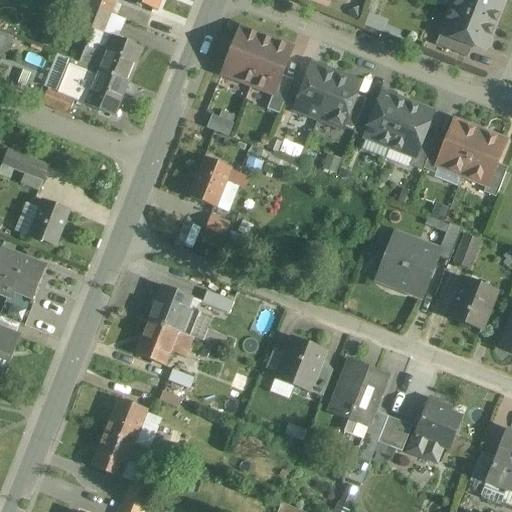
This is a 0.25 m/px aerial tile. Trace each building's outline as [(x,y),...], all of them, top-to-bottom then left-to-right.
[(114,0),(91,0),(89,6),(109,14),(114,0)] [(136,0),(157,8),(160,0),(136,0)] [(501,0),(453,0),(450,9),(495,26),(505,1),(501,0)] [(134,11),(115,4),(111,15),(130,22),(134,11)] [(109,14),(89,6),(81,25),(102,33),(109,14)] [(495,26),(450,9),(440,34),(472,47),(485,52),(495,26)] [(269,41),(240,29),(222,75),(251,86),(269,41)] [(11,38),(0,33),(0,58),(2,60),(11,38)] [(472,47),(440,34),(435,46),(467,58),(472,47)] [(142,49),(112,37),(107,50),(99,47),(97,53),(85,48),(79,64),(128,83),(142,49)] [(292,49),(269,41),(251,86),(273,95),(274,95),(281,77),(292,49)] [(128,83),(79,64),(79,65),(71,62),(58,94),(59,94),(75,101),(74,101),(114,117),(128,83)] [(317,124),(337,73),(313,64),(304,85),(295,109),(292,115),(317,124)] [(344,126),(356,96),(361,83),(337,73),(317,124),(341,134),(344,126)] [(281,77),(274,95),(273,95),(267,111),(279,115),(283,105),(293,81),(281,77)] [(295,109),(304,85),(293,81),(283,105),(295,109)] [(58,94),(48,90),(43,104),(53,109),(59,94),(58,94)] [(75,101),(59,94),(53,109),(69,115),(74,101),(75,101)] [(407,104),(382,94),(377,107),(364,139),(390,148),(407,104)] [(367,100),(356,96),(344,126),(355,130),(366,103),(367,100)] [(377,107),(366,103),(355,130),(353,134),(364,139),(377,107)] [(407,104),(390,148),(414,158),(415,158),(424,136),(432,114),(407,104)] [(209,115),(204,128),(223,135),(228,122),(209,115)] [(446,145),(437,167),(438,168),(462,177),(480,132),(455,122),(446,145)] [(505,142),(480,132),(462,177),(486,187),(487,187),(496,165),(505,142)] [(435,140),(424,136),(415,158),(414,158),(410,167),(422,172),(423,170),(435,140)] [(446,145),(435,140),(423,170),(435,175),(438,168),(437,167),(446,145)] [(49,166),(9,149),(4,162),(44,179),(49,166)] [(231,169),(205,159),(189,198),(227,213),(238,188),(225,183),(231,169)] [(496,165),(487,187),(486,187),(483,194),(496,199),(507,169),(496,165)] [(71,213),(47,203),(44,211),(68,221),(71,213)] [(44,211),(37,209),(32,221),(38,224),(44,211)] [(68,221),(44,211),(38,224),(33,238),(57,248),(68,221)] [(229,225),(211,218),(206,231),(224,238),(229,225)] [(462,230),(450,225),(438,256),(438,257),(438,258),(449,263),(462,230)] [(224,240),(209,234),(205,244),(220,249),(224,240)] [(479,241),(466,236),(454,264),(468,270),(479,241)] [(438,256),(394,239),(380,273),(398,280),(395,286),(422,297),(438,258),(438,257),(438,256)] [(46,270),(1,252),(0,254),(0,294),(9,297),(32,306),(33,303),(46,270)] [(497,292),(464,279),(448,319),(481,332),(497,292)] [(165,289),(152,323),(180,334),(192,339),(201,319),(188,314),(193,300),(165,289)] [(231,303),(207,294),(203,306),(227,315),(231,303)] [(32,306),(9,297),(0,319),(26,329),(36,304),(33,303),(32,306)] [(511,319),(501,348),(511,352),(511,319)] [(180,334),(152,323),(139,356),(167,368),(180,334)] [(0,331),(0,378),(2,379),(18,339),(0,331)] [(227,340),(209,333),(206,340),(225,347),(227,340)] [(328,352),(292,338),(275,380),(312,394),(321,371),(328,352)] [(388,377),(350,362),(340,388),(342,389),(331,415),(349,423),(345,434),(363,441),(374,413),(388,377)] [(195,379),(174,371),(170,382),(191,391),(195,379)] [(332,375),(321,371),(312,394),(322,398),(332,375)] [(149,413),(120,401),(107,435),(136,446),(149,413)] [(431,403),(411,455),(439,466),(445,449),(452,452),(463,421),(440,412),(442,407),(431,403)] [(387,418),(374,413),(363,441),(356,458),(369,464),(377,444),(387,418)] [(415,429),(387,418),(377,444),(404,455),(415,429)] [(511,434),(507,432),(500,448),(501,448),(500,450),(499,450),(495,459),(486,483),(487,483),(511,492),(511,434)] [(173,440),(156,434),(151,448),(167,455),(173,440)] [(136,446),(107,435),(94,468),(122,480),(136,446)] [(495,459),(481,453),(470,482),(485,488),(487,483),(486,483),(495,459)] [(366,472),(369,464),(356,458),(353,466),(366,472)] [(359,490),(366,472),(353,466),(348,465),(341,483),(346,485),(357,489),(359,490)] [(350,507),(357,489),(346,485),(340,503),(350,507)] [(143,511),(150,494),(130,486),(122,505),(138,511),(143,511)] [(149,511),(156,496),(150,494),(143,511),(149,511)]
